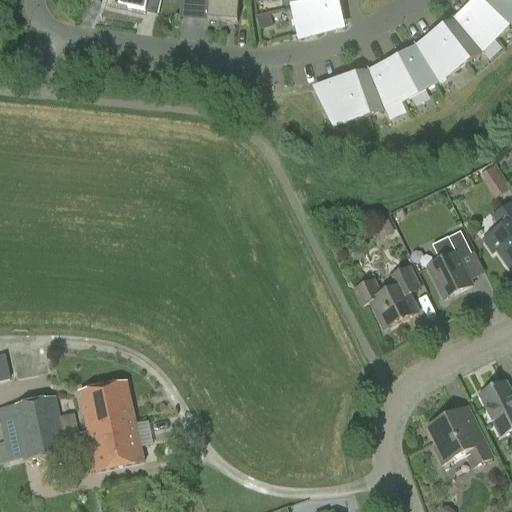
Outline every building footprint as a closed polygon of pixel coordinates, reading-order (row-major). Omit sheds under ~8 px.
[(121,0),(120,9),(146,15),(148,0),(121,0)] [(209,0),(208,22),(238,24),(239,6),(236,6),(236,0),(209,0)] [(336,3),(335,0),(292,0),(295,10),(336,3)] [(511,22),(511,3),(508,0),(482,0),(480,2),(471,12),(496,39),(507,28),(511,22)] [(301,36),(341,26),(336,3),(295,10),(301,36)] [(457,25),(446,33),(446,34),(468,63),(480,54),(496,39),(471,12),(457,25)] [(272,14),(257,17),(259,30),(274,28),(272,14)] [(438,84),(468,63),(446,34),(418,53),(438,84)] [(418,53),(400,63),(389,68),(405,101),(418,96),(438,84),(418,53)] [(405,101),(389,68),(371,77),(358,81),(371,116),(383,111),(405,101)] [(371,116),(358,81),(357,82),(318,92),(336,128),(371,116)] [(495,202),(510,192),(494,169),(480,179),(495,202)] [(490,239),(511,270),(511,269),(511,207),(496,218),(503,230),(490,239)] [(431,269),(447,302),(476,288),(462,261),(474,255),(464,234),(435,248),(443,263),(431,269)] [(398,291),(384,298),(377,283),(359,292),(366,307),(373,304),(387,332),(421,315),(412,297),(423,292),(413,270),(393,280),(398,291)] [(0,357),(0,383),(14,380),(8,356),(0,357)] [(481,396),(503,440),(511,435),(511,386),(510,382),(481,396)] [(86,434),(134,423),(125,383),(77,394),(86,434)] [(75,416),(59,420),(54,399),(0,410),(0,426),(8,463),(23,460),(23,463),(66,454),(63,439),(79,436),(75,416)] [(468,455),(475,469),(495,459),(485,438),(475,443),(460,415),(431,429),(441,449),(437,451),(445,466),(468,455)] [(144,464),(134,423),(86,434),(96,475),(144,464)] [(150,424),(142,424),(143,444),(152,443),(150,424)]
